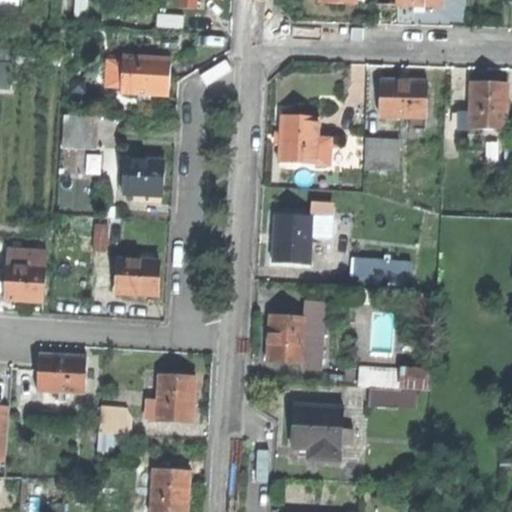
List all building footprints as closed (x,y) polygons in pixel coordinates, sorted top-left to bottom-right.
[(77,0),(76,24),(90,25),(92,0),(77,0)] [(183,0),(183,9),(196,10),(196,0),(183,0)] [(0,48),(12,49),(13,30),(0,29),(0,48)] [(0,50),(0,88),(12,88),(11,50),(0,50)] [(171,80),(172,62),(126,58),(126,65),(111,64),(110,82),(124,83),(123,96),(169,99),(171,80)] [(407,117),(427,119),(429,83),(414,82),(410,81),(385,80),(383,116),(407,117)] [(472,115),(461,114),(461,128),(508,131),(510,87),(492,86),(474,85),(472,115)] [(281,162),(317,164),(319,138),(320,119),(284,116),(283,140),(281,162)] [(99,120),(67,117),(66,146),(97,148),(99,120)] [(319,138),(317,164),(329,165),(330,139),(319,138)] [(401,142),(371,140),(369,167),(399,169),(401,142)] [(151,162),(127,160),(125,194),(164,197),(165,180),(167,155),(152,154),(151,162)] [(276,261),(313,263),(314,238),(332,238),(333,212),(334,206),(316,206),(316,210),(315,218),(278,216),(277,238),(276,261)] [(110,228),(97,227),(95,252),(108,253),(110,228)] [(25,304),(45,305),(47,253),(8,251),(5,304),(25,304)] [(415,260),(359,257),(357,275),(414,279),(415,260)] [(160,261),(123,259),(120,294),(158,297),(159,277),(160,261)] [(324,306),(310,304),(309,317),(272,313),(270,333),(268,359),(305,363),(306,356),(320,357),(324,306)] [(71,356),(42,354),(40,392),(85,395),(87,357),(71,356)] [(368,386),(371,386),(400,388),(417,389),(431,390),(432,371),(369,367),(368,386)] [(148,399),(147,420),(195,423),(197,400),(198,378),(162,375),(160,399),(148,399)] [(399,405),(400,388),(371,386),(370,403),(399,405)] [(338,459),(339,448),(342,449),(343,441),(354,442),(355,428),(343,427),(345,404),(296,401),(294,425),(293,446),(313,447),(313,457),(338,459)] [(126,410),(108,409),(108,418),(103,418),(102,433),(115,434),(128,434),(129,419),(125,419),(126,410)] [(12,411),(0,410),(0,476),(6,477),(12,411)] [(511,420),(501,420),(502,431),(511,430),(511,420)] [(114,450),(115,434),(102,433),(101,449),(114,450)] [(511,458),(501,459),(501,470),(511,470),(511,458)] [(192,472),(154,469),(151,511),(189,511),(191,493),(192,472)] [(28,492),(43,492),(43,483),(28,483),(28,492)] [(511,498),(502,498),(503,510),(511,509),(511,498)] [(350,511),(351,505),(291,501),(290,511),(350,511)]
